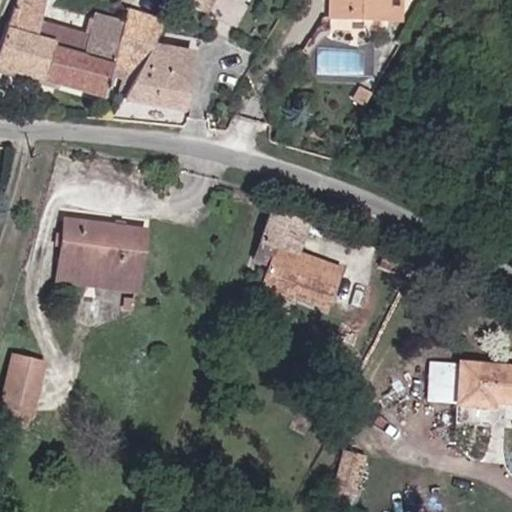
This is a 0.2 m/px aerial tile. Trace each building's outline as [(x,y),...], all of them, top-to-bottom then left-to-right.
[(29,0),(18,0),(0,53),(0,63),(99,97),(104,82),(112,58),(86,49),(90,37),(42,21),(47,6),(29,0)] [(228,0),(187,0),(187,1),(218,19),(228,0)] [(407,2),(406,0),(336,0),(337,19),(396,19),(396,2),(407,2)] [(407,18),(407,2),(396,2),(396,19),(407,18)] [(112,58),(104,82),(130,91),(153,46),(166,20),(133,11),(127,27),(97,17),(90,37),(86,49),(112,58)] [(183,113),(194,52),(153,46),(130,91),(125,103),(183,113)] [(359,69),(359,50),(317,50),(316,69),(359,69)] [(298,288),(297,294),(331,305),(345,264),(299,249),(307,222),(274,211),(259,259),(274,264),(269,279),(298,288)] [(66,217),(60,259),(138,270),(144,229),(66,217)] [(138,270),(60,259),(58,275),(136,287),(138,270)] [(295,299),(297,294),(298,288),(269,279),(266,290),(295,299)] [(27,410),(33,412),(46,362),(15,354),(2,404),(5,404),(27,410)] [(511,364),(436,361),(433,403),(465,406),(466,399),(511,402),(511,364)] [(23,424),(27,410),(5,404),(1,419),(23,424)] [(361,456),(341,449),(332,475),(353,482),(361,456)]
